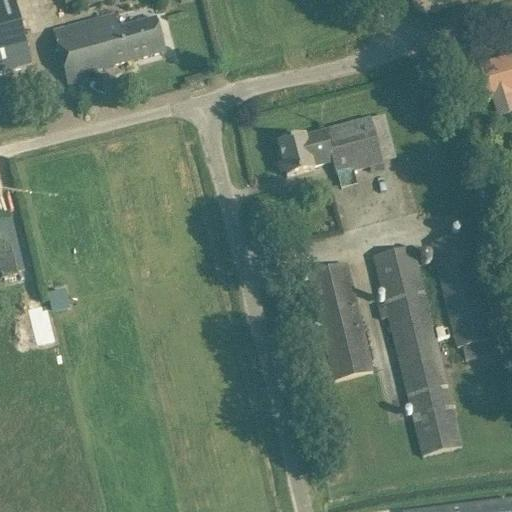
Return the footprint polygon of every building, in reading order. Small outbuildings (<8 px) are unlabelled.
[(0,0),(0,76),(30,69),(11,0),(0,0)] [(65,0),(68,12),(113,0),(65,0)] [(118,31),(115,17),(53,34),(68,88),(89,82),(88,76),(165,55),(156,20),(118,31)] [(511,58),(479,67),(484,87),(487,98),(511,91),(511,58)] [(305,139),(278,147),(286,179),(314,172),(313,169),(332,164),(336,178),(382,165),(385,165),(373,120),(370,121),(324,134),(324,135),(305,140),(305,139)] [(0,216),(0,246),(20,243),(15,214),(0,216)] [(496,355),(493,342),(504,339),(477,233),(429,246),(456,352),(462,350),(465,363),(496,355)] [(0,276),(1,282),(3,281),(16,278),(16,275),(23,273),(16,247),(0,250),(0,276)] [(463,450),(412,250),(371,260),(381,299),(375,300),(381,323),(387,322),(422,460),(463,450)] [(334,384),(373,375),(346,266),(307,276),(334,384)] [(50,295),(55,313),(73,308),(68,290),(50,295)]
